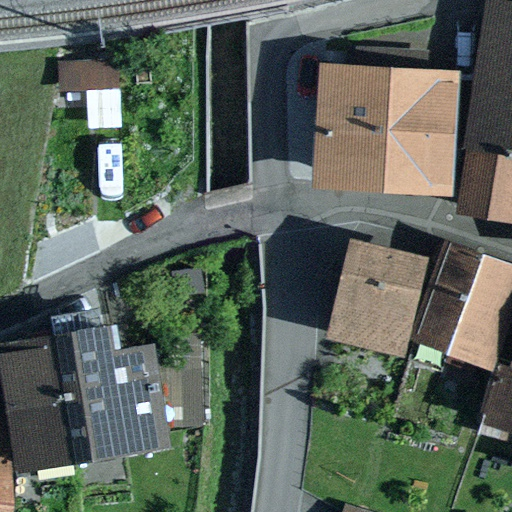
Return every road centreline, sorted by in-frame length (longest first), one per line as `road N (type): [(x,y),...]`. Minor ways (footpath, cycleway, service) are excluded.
road 1 (residential): [(418,0),(297,23),(274,36),(267,59),(274,204)]
road 2 (residential): [(274,204),(289,332),(275,511)]
road 3 (residential): [(274,204),(406,210),(511,247)]
road 4 (residential): [(188,223),(0,317)]
